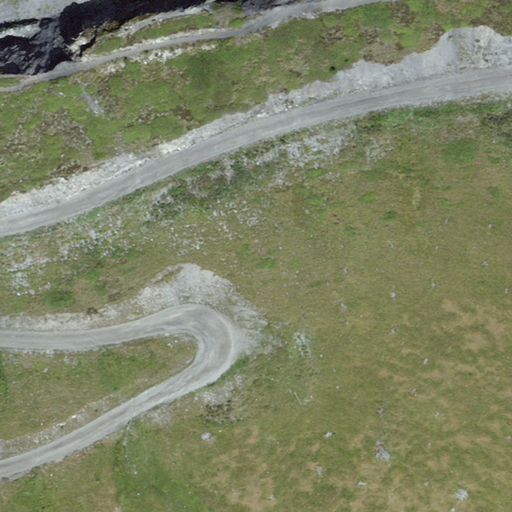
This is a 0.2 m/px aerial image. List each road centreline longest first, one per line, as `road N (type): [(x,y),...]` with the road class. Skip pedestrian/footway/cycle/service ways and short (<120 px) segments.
road 1 (track): [(511,73),(278,114),(0,224)]
road 2 (track): [(0,336),(105,338),(156,320),(208,318),(217,342),(211,365),(53,454),(0,467)]
